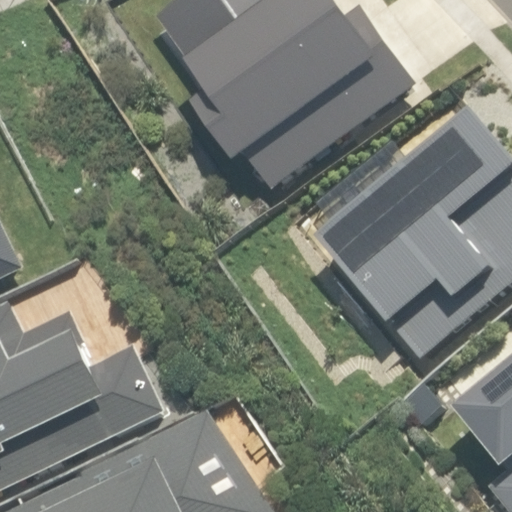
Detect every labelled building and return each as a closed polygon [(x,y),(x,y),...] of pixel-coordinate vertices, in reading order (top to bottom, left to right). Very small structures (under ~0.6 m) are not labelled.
[(278,193),(422,87),(367,9),(355,17),(342,0),(189,0),(162,20),(217,95),(200,106),(244,166),(254,159),(278,193)] [(511,290),(511,148),(483,114),(325,241),(426,362),(511,290)] [(0,283),(29,270),(0,211),(0,283)] [(0,497),(108,445),(91,414),(116,401),(83,335),(23,364),(9,337),(1,341),(0,339),(0,497)] [(511,369),(462,411),(511,472),(493,488),(511,511),(511,369)] [(279,511),(213,414),(86,475),(87,478),(16,511),(279,511)]
